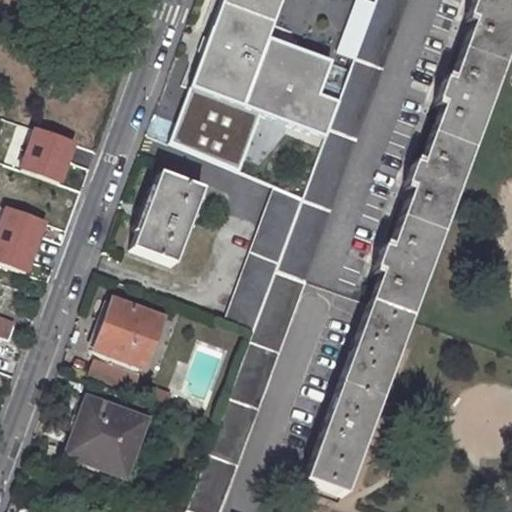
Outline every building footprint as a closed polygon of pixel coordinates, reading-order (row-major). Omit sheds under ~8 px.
[(220,0),(168,134),(149,125),(144,138),(237,174),(257,119),(239,112),(243,103),(268,35),(277,12),(303,22),(310,2),(303,0),(287,0),(286,0),(220,0)] [(215,511),(408,0),(378,0),(340,101),(327,135),(302,199),(273,276),(251,336),(185,511),(215,511)] [(511,42),(511,0),(482,0),(481,2),(476,0),(473,0),(465,22),(472,25),(449,87),(441,85),(434,107),(440,110),(417,172),(410,170),(402,192),(409,194),(386,255),(379,252),(370,275),(377,278),(299,488),(339,502),(511,42)] [(333,59),(268,35),(243,103),(327,135),(340,101),(319,93),(333,59)] [(57,190),(72,147),(27,130),(11,173),(57,190)] [(305,179),(278,169),(273,183),(299,194),(305,179)] [(197,195),(155,179),(127,255),(169,272),(197,195)] [(274,188),(221,325),(248,335),(251,336),(273,276),(302,199),(274,188)] [(160,327),(110,308),(90,356),(140,376),(160,327)] [(0,343),(5,345),(10,329),(0,325),(0,343)] [(82,403),(64,456),(102,470),(100,477),(120,484),(143,425),(82,403)] [(61,462),(100,477),(102,470),(64,456),(61,462)]
